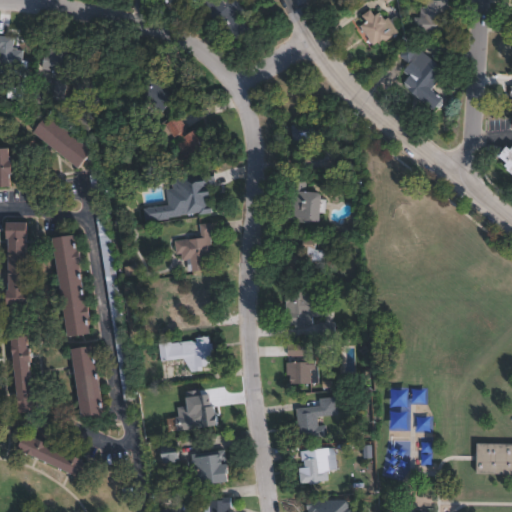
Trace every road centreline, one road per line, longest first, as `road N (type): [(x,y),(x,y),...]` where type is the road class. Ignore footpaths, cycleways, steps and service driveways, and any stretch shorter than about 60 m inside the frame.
road 1 (residential): [(276,511),(254,344),(258,139),(234,82)]
road 2 (residential): [(511,219),(333,70),(290,0)]
road 3 (residential): [(234,82),(210,55),(174,35),(50,0)]
road 4 (residential): [(459,177),(470,0)]
